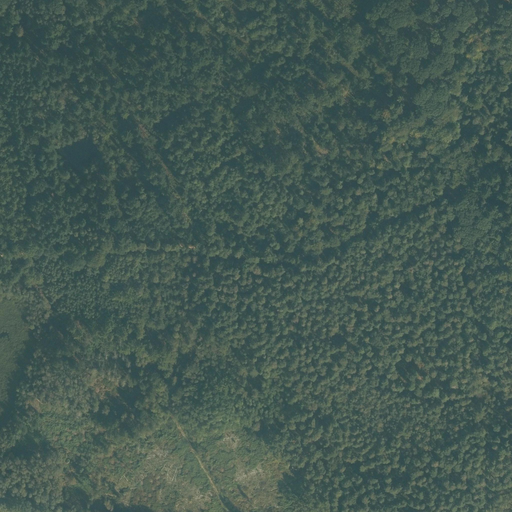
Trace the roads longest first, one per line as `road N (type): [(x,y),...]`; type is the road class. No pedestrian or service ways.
road 1 (track): [(205,245),(290,258),(455,183)]
road 2 (track): [(0,254),(205,245)]
road 3 (track): [(205,245),(167,396)]
road 4 (track): [(455,183),(477,313)]
